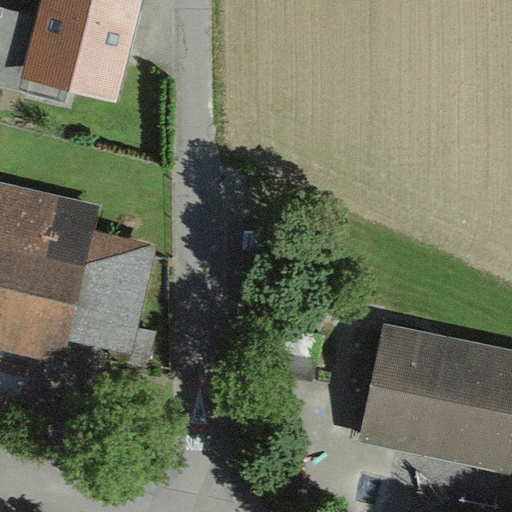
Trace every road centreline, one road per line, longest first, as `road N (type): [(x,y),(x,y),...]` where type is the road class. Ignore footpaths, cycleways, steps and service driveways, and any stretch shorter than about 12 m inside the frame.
road 1 (residential): [(195,0),(188,455),(167,511)]
road 2 (residential): [(0,467),(130,511)]
